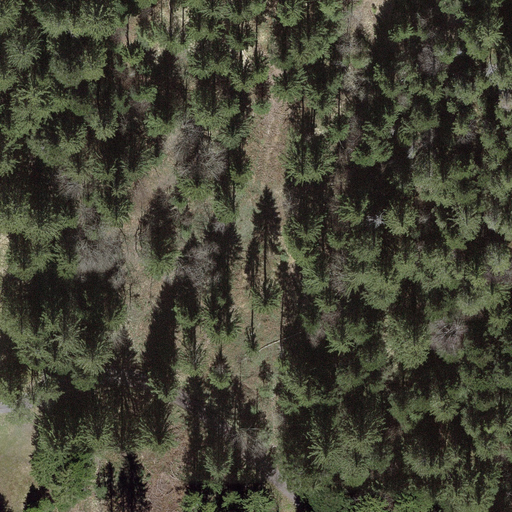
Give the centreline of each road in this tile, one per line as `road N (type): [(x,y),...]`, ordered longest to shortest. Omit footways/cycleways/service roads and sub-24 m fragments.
road 1 (track): [(445,511),(450,385),(511,153)]
road 2 (track): [(0,400),(163,402),(219,432),(297,511)]
